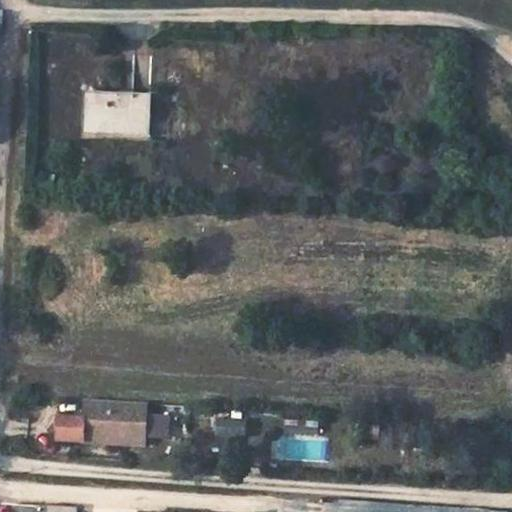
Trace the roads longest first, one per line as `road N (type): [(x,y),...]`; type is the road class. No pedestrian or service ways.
road 1 (unknown): [(0,4),(452,26),(511,58)]
road 2 (residential): [(0,459),(511,497)]
